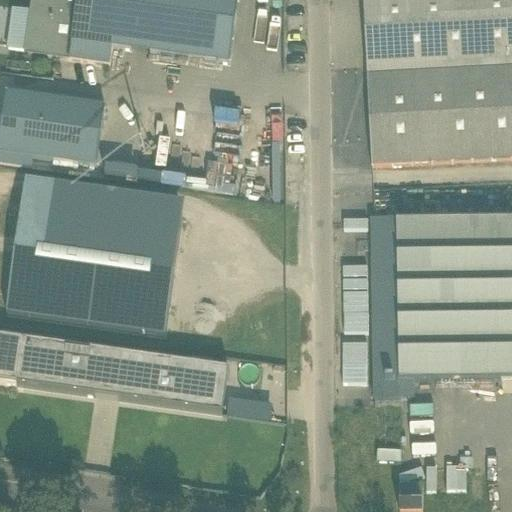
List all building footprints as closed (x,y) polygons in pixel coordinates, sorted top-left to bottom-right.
[(36,0),(35,14),(30,54),(68,59),(68,62),(110,68),(112,50),(71,44),(77,0),(36,0)] [(239,0),(77,0),(71,44),(112,50),(230,67),(239,0)] [(511,0),(362,0),(367,79),(372,169),(511,161),(511,0)] [(13,11),(7,52),(29,54),(30,54),(35,14),(13,11)] [(6,95),(0,137),(0,155),(33,160),(97,170),(105,109),(6,95)] [(0,155),(0,167),(31,172),(33,160),(0,155)] [(105,169),(103,176),(128,181),(129,173),(105,169)] [(25,183),(23,198),(183,221),(184,206),(25,183)] [(183,221),(23,198),(6,318),(166,341),(183,221)] [(511,221),(397,223),(399,385),(413,385),(511,383),(511,221)] [(413,402),(413,385),(399,385),(397,223),(371,223),(374,403),(413,402)] [(23,344),(0,341),(0,386),(16,389),(23,344)] [(229,374),(23,344),(16,389),(222,418),(229,374)] [(400,511),(422,511),(422,510),(422,489),(400,489),(400,511)]
